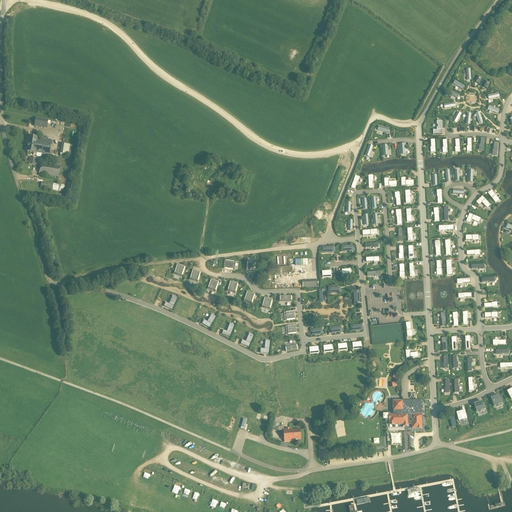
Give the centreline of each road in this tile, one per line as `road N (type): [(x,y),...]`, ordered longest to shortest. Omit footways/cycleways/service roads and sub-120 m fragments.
road 1 (unclassified): [(19,0),(104,22),(164,77),(213,103),(286,111),(380,83),(406,96),(417,122)]
road 2 (unclassified): [(437,446),(417,122)]
road 3 (unclassified): [(18,185),(1,122),(4,0)]
road 4 (unclassified): [(417,122),(497,0)]
